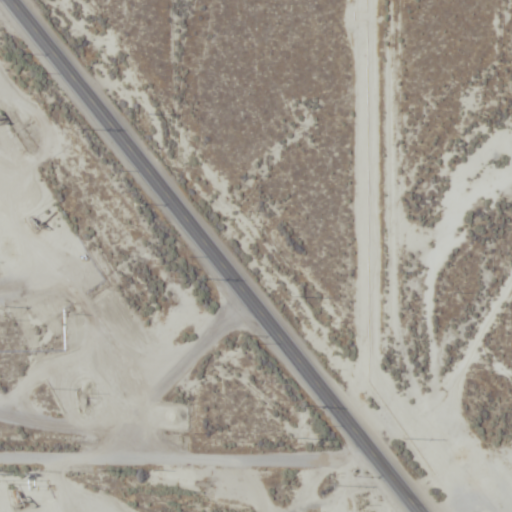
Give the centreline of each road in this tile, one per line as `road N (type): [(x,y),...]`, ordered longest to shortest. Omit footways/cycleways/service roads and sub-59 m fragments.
road 1 (primary): [(413,511),(4,0)]
road 2 (residential): [(371,0),(369,511)]
